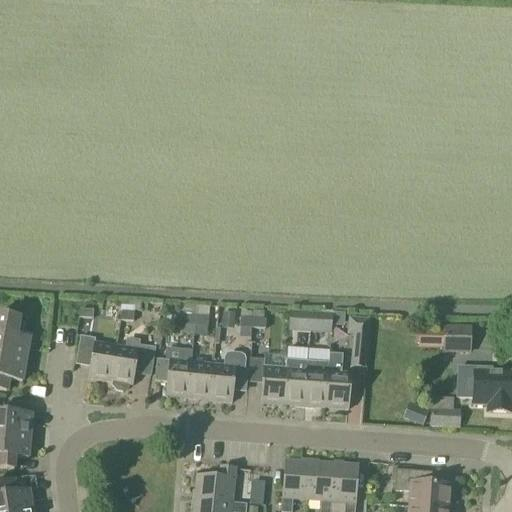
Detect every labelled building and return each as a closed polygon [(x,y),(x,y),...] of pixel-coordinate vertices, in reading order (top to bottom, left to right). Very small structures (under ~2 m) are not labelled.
[(181,327),(194,328),(194,318),(195,307),(182,307),(181,327)] [(195,307),(194,318),(194,328),(206,328),(207,319),(208,308),(195,307)] [(78,312),(78,320),(91,321),(92,313),(78,312)] [(132,315),(128,315),(119,314),(119,323),(132,324),(132,315)] [(286,333),(307,334),(308,315),(287,314),(286,333)] [(308,315),(307,334),(328,335),(328,326),(329,316),(308,315)] [(363,371),(366,338),(368,320),(347,318),(345,336),(352,337),(349,369),(363,371)] [(0,358),(24,362),(28,340),(13,338),(15,322),(0,319),(0,358)] [(238,330),(251,331),(251,322),(239,321),(238,330)] [(264,322),(251,322),(251,331),(263,332),(264,322)] [(440,329),(440,333),(415,332),(415,351),(440,351),(440,357),(467,358),(468,330),(440,329)] [(123,351),(114,349),(108,385),(111,385),(110,388),(114,393),(121,395),(127,391),(128,388),(130,388),(137,353),(136,353),(137,348),(135,347),(135,343),(125,342),(123,351)] [(86,381),(108,385),(114,349),(93,345),(86,381)] [(179,354),(179,356),(169,355),(164,399),(186,401),(190,365),(189,365),(190,355),(179,354)] [(222,369),(212,368),(208,404),(230,406),(233,371),(244,372),(244,362),(244,358),(240,356),(230,355),(225,356),(223,360),(222,369)] [(328,365),(325,411),(347,412),(349,376),(339,376),(341,357),(328,357),(328,365)] [(0,392),(5,394),(7,382),(20,384),(24,362),(0,358),(0,392)] [(283,372),(281,408),(303,409),(306,363),(284,362),(283,372)] [(306,363),(303,409),(325,411),(328,365),(306,363)] [(212,368),(190,365),(186,401),(208,404),(212,368)] [(281,408),(283,372),(261,370),(259,406),(281,408)] [(456,370),(456,382),(472,382),(471,407),(486,407),(486,415),(509,416),(509,408),(511,408),(511,376),(490,375),(490,371),(456,370)] [(429,401),(429,414),(429,430),(456,431),(457,415),(450,414),(450,402),(429,401)] [(420,427),(426,412),(407,404),(401,419),(420,427)] [(0,436),(28,439),(30,417),(0,414),(0,436)] [(0,436),(0,472),(13,474),(14,460),(26,461),(28,439),(0,436)] [(305,503),(308,465),(283,464),(279,511),(290,511),(291,502),(305,503)] [(308,465),(305,503),(319,504),(318,511),(329,511),(330,505),(332,467),(308,465)] [(332,467),(330,505),(343,506),(342,511),(353,511),(356,469),(332,467)] [(193,502),(230,506),(234,471),(219,470),(218,480),(195,478),(193,502)] [(409,495),(408,511),(445,511),(447,489),(421,487),(422,475),(391,472),(390,485),(394,485),(393,494),(409,495)] [(11,482),(0,483),(0,511),(30,511),(27,493),(12,495),(11,482)] [(260,510),(261,497),(248,496),(247,508),(260,510)] [(244,511),(245,507),(230,506),(193,502),(191,511),(244,511)]
